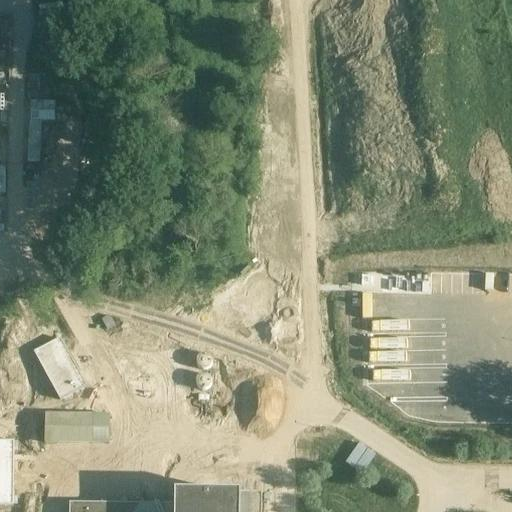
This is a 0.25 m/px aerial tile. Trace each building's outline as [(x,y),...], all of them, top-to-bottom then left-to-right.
[(210,364),(210,363),(210,361),(210,360),(210,359),(209,358),(208,357),(207,356),(206,356),(204,355),(203,355),(202,355),(201,356),(199,356),(198,357),(197,358),(197,359),(196,360),(196,361),(196,363),(196,364),(196,365),(197,366),(197,367),(198,368),(199,369),(201,370),(202,370),(203,370),(204,370),(206,370),(207,369),(208,368),(209,367),(209,366),(210,365),(210,364)] [(0,432),(0,433),(4,432),(7,430),(10,428),(12,427),(14,425),(16,424),(18,421),(20,418),(22,415),(23,412),(25,409),(26,406),(26,403),(27,399),(27,396),(27,392),(26,389),(26,386),(25,383),(23,379),(22,376),(20,374),(18,371),(15,368),(13,366),(10,364),(7,362),(4,361),(1,360),(0,359),(0,432)] [(210,384),(210,383),(210,382),(210,380),(209,379),(208,378),(207,377),(206,377),(205,376),(204,376),(203,376),(201,376),(200,376),(199,377),(198,377),(197,378),(196,379),(196,380),(196,382),(195,383),(196,384),(196,385),(196,386),(197,388),(198,388),(199,389),(200,390),(201,390),(203,390),(204,390),(205,390),(206,389),(207,388),(208,388),(209,386),(210,385),(210,384)] [(108,444),(109,416),(46,415),(45,444),(108,444)] [(14,442),(0,441),(0,505),(13,506),(13,483),(13,463),(14,442)] [(25,477),(25,476),(25,475),(25,474),(24,473),(23,472),(22,471),(21,471),(20,471),(19,471),(18,471),(17,472),(16,473),(15,474),(15,475),(15,476),(15,477),(15,478),(15,479),(16,480),(17,480),(17,481),(18,481),(19,481),(20,482),(21,481),(22,481),(23,481),(23,480),(24,480),(25,479),(25,478),(25,477)] [(174,506),(69,505),(69,511),(261,511),(262,496),(175,495),(174,506)]
